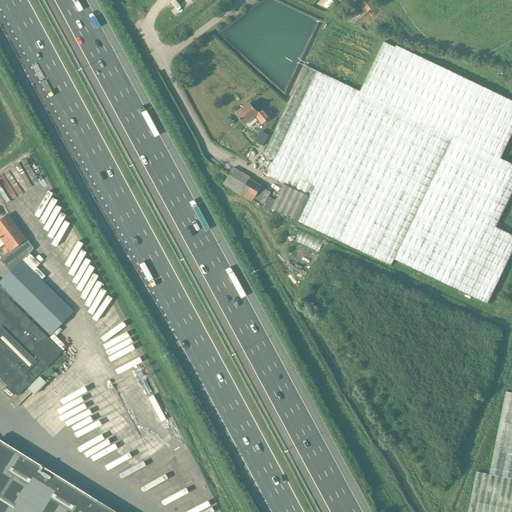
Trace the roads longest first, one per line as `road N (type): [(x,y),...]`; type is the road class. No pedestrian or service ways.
road 1 (motorway): [(10,0),(286,511)]
road 2 (motorway): [(346,511),(71,0)]
road 3 (unclassified): [(246,167),(206,148),(160,59),(243,0)]
road 4 (unknown): [(18,434),(93,343),(81,308),(48,260)]
